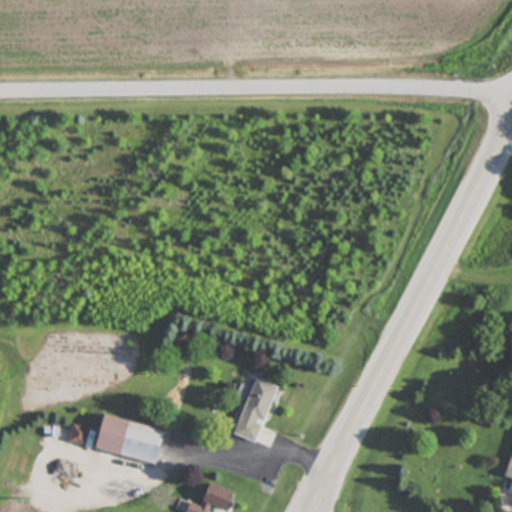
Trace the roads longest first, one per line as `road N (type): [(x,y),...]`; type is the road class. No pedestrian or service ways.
road 1 (residential): [(511,105),(343,97),(0,102)]
road 2 (primary): [(511,131),(312,511)]
